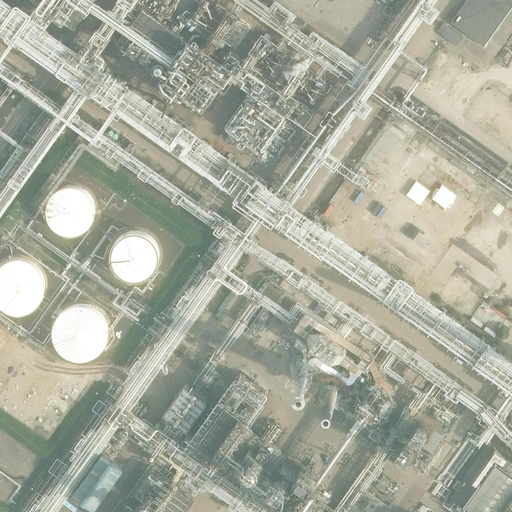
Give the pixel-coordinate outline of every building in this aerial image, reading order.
[(133,0),(123,14),(171,49),(182,33),(159,16),(170,0),(133,0)] [(511,4),(511,0),(465,0),(450,21),(483,45),(511,4)] [(459,36),(443,24),(437,31),(453,43),(459,36)] [(46,211),(51,222),(61,230),(73,232),(85,228),(94,219),(97,208),(95,195),(87,186),(76,181),(64,182),(53,188),(47,199),(46,211)] [(111,258),(116,270),(126,277),(138,279),(149,276),(158,267),(162,255),(160,243),(152,233),(141,228),(128,229),(118,236),(111,246),(111,258)] [(0,302),(2,305),(16,310),(31,307),(42,296),(45,281),(40,266),(27,257),(12,256),(0,263),(0,302)] [(354,348),(354,304),(300,270),(297,270),(297,266),(292,263),(292,277),(289,277),(317,295),(320,295),(316,300),(311,300),(315,310),(315,311),(298,301),(292,311),(294,316),(292,320),(295,320),(295,321),(305,343),(336,362),(341,360),(354,368),(354,374),(359,374),(365,363),(363,358),(355,361),(353,355),(346,351),(354,348)] [(173,316),(142,366),(148,369),(139,367),(137,376),(137,377),(133,383),(140,385),(142,381),(139,379),(149,381),(150,380),(153,365),(163,367),(223,272),(211,264),(208,269),(200,267),(200,268),(190,285),(192,274),(172,306),(170,314),(173,316)] [(409,288),(411,289),(414,287),(403,275),(397,280),(406,291),(409,288)] [(455,278),(441,297),(494,337),(508,318),(455,278)] [(55,335),(60,346),(70,354),(82,356),(94,352),(103,343),(106,331),(104,319),(96,310),(85,305),(73,305),(62,312),(56,322),(55,335)] [(451,326),(456,319),(437,306),(437,324),(434,324),(433,324),(432,324),(432,330),(438,334),(438,327),(439,325),(446,325),(446,322),(451,322),(451,326)] [(468,341),(459,348),(471,362),(475,358),(470,351),(473,348),(468,341)] [(223,382),(186,437),(212,454),(249,400),(223,382)] [(427,428),(427,427),(427,424),(425,422),(424,420),(422,420),(419,419),(416,420),(414,420),(413,422),(411,424),(410,427),(411,431),(413,433),(415,435),(418,436),(422,435),(425,433),(427,431),(427,428)] [(432,435),(435,437),(433,441),(437,443),(443,433),(435,429),(432,435)] [(413,447),(413,444),(412,442),(411,441),(408,439),(405,438),(402,438),(399,440),(396,443),(395,446),(396,450),(397,453),(400,455),(403,456),(407,455),(410,454),(412,451),(413,449),(413,447)] [(74,493),(95,508),(124,468),(102,453),(74,493)] [(511,511),(511,475),(494,462),(461,508),(467,511),(511,511)] [(146,511),(178,511),(185,502),(163,487),(146,511)] [(348,511),(386,511),(391,507),(365,488),(348,511)]
